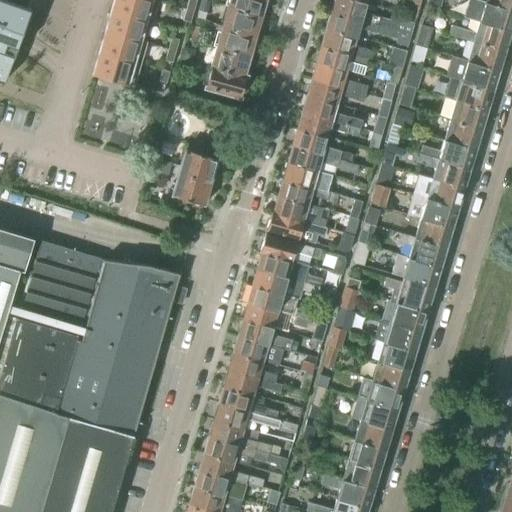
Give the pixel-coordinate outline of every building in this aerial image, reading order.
[(0,0),(0,80),(2,81),(2,82),(4,83),(4,82),(13,56),(14,55),(15,50),(16,48),(13,47),(16,37),(18,37),(19,33),(21,34),(22,32),(23,29),(30,8),(27,7),(27,9),(26,10),(23,8),(19,7),(12,4),(8,3),(9,1),(8,0),(7,0),(0,0)] [(153,0),(113,0),(111,10),(153,22),(159,2),(153,0)] [(195,0),(188,0),(186,9),(194,12),(197,0),(195,0)] [(206,0),(202,0),(199,11),(207,13),(211,1),(206,0)] [(230,0),(228,8),(263,18),(267,4),(264,1),(264,0),(230,0)] [(351,0),(333,0),(330,12),(411,34),(414,23),(402,20),(397,22),(380,17),(363,12),(365,4),(351,0)] [(421,0),(420,0),(410,0),(406,14),(416,17),(421,0)] [(441,0),(428,0),(427,6),(439,9),(441,0)] [(472,0),(467,18),(478,22),(511,32),(511,31),(511,10),(484,1),(479,0),(472,0)] [(511,0),(484,0),(484,1),(511,10),(511,0)] [(228,8),(222,28),(254,36),(256,30),(260,29),(263,18),(228,8)] [(194,12),(186,9),(183,21),(190,23),(194,12)] [(111,10),(105,31),(147,43),(147,42),(140,40),(146,21),(153,23),(153,22),(111,10)] [(330,12),(326,29),(356,37),(359,28),(375,32),(393,37),(397,38),(396,43),(407,47),(411,34),(330,12)] [(449,34),(472,41),(505,51),(504,49),(506,43),(509,42),(511,32),(478,22),(475,32),(451,25),(449,34)] [(421,25),(415,46),(426,48),(431,28),(421,25)] [(191,39),(199,41),(203,28),(195,26),(191,39)] [(222,28),(217,48),(252,57),(255,44),(253,41),(254,36),(222,28)] [(326,29),(321,45),(367,58),(368,58),(370,51),(353,46),(356,37),(326,29)] [(105,31),(99,52),(141,64),(147,43),(105,31)] [(171,38),(168,49),(176,51),(179,40),(171,38)] [(472,41),(466,62),(500,72),(503,61),(502,58),(504,52),(505,51),(472,41)] [(321,45),(316,61),(346,70),(349,61),(365,65),(367,58),(321,45)] [(426,48),(415,46),(411,60),(421,63),(426,48)] [(184,47),(181,58),(192,62),(196,50),(184,47)] [(388,63),(402,67),(406,51),(393,47),(388,63)] [(217,48),(211,66),(243,75),(245,70),(248,69),(252,57),(217,48)] [(176,51),(168,49),(165,60),(172,63),(176,51)] [(141,64),(99,52),(93,73),(135,85),(141,64)] [(358,92),(365,94),(368,86),(360,84),(344,79),(346,70),(316,61),(311,78),(358,92)] [(444,75),(451,77),(493,91),(494,90),(493,89),(495,82),(497,81),(500,72),(466,62),(463,71),(446,66),(444,75)] [(401,67),(393,65),(389,82),(396,84),(397,84),(402,67),(401,67)] [(410,65),(404,84),(416,87),(421,69),(410,65)] [(246,76),(243,75),(211,66),(205,88),(240,97),(246,76)] [(162,70),(159,81),(166,84),(169,72),(162,70)] [(445,98),(455,101),(488,111),(491,100),(490,97),(492,91),(493,91),(451,77),(445,98)] [(311,78),(306,95),(337,104),(339,94),(355,99),(363,101),(365,94),(358,92),(311,78)] [(174,87),(189,91),(192,83),(176,79),(174,87)] [(387,81),(382,99),(390,101),(396,84),(387,81)] [(415,88),(404,85),(398,104),(409,107),(415,88)] [(172,103),(183,105),(186,95),(175,92),(172,103)] [(302,112),(348,125),(360,128),(362,120),(350,117),(334,113),(337,104),(306,95),(302,112)] [(382,99),(377,116),(386,118),(390,101),(382,99)] [(455,101),(449,121),(481,130),(482,130),(481,128),(483,122),(485,120),(488,111),(455,101)] [(394,124),(409,128),(414,113),(398,109),(394,124)] [(302,112),(297,129),(327,137),(330,128),(346,133),(348,125),(302,112)] [(375,124),(373,132),(381,134),(386,118),(377,116),(375,124)] [(449,121),(443,140),(477,150),(480,139),(478,136),(480,130),(481,130),(449,121)] [(393,124),(387,144),(395,146),(401,127),(393,124)] [(297,129),(292,146),(350,162),(353,154),(340,151),(324,146),(327,137),(297,129)] [(380,137),(373,134),(369,146),(377,148),(380,137)] [(422,146),(419,154),(469,169),(470,169),(469,167),(471,161),(474,160),(477,150),(443,140),(440,151),(422,146)] [(381,164),(391,167),(395,155),(401,157),(403,149),(395,146),(387,144),(384,152),(381,164)] [(292,146),(287,163),(317,171),(320,161),(356,172),(359,165),(350,162),(292,146)] [(184,149),(178,173),(210,182),(217,159),(209,156),(184,149)] [(435,168),(432,179),(465,189),(468,178),(467,176),(469,170),(469,169),(419,154),(417,162),(435,168)] [(155,158),(154,165),(170,170),(172,163),(155,158)] [(287,163),(282,179),(338,195),(353,200),(355,191),(331,184),(315,180),(317,171),(287,163)] [(376,183),(387,186),(392,168),(381,164),(376,183)] [(170,170),(154,165),(152,171),(168,176),(170,170)] [(210,182),(178,173),(171,196),(204,205),(210,182)] [(282,179),(277,196),(308,205),(310,195),(327,200),(326,201),(336,204),(338,195),(282,179)] [(432,179),(426,199),(458,208),(459,208),(458,206),(459,200),(462,199),(465,189),(432,179)] [(376,184),(375,186),(370,203),(384,207),(389,190),(387,190),(388,187),(376,184)] [(406,214),(420,218),(453,228),(456,218),(455,215),(457,209),(458,208),(426,199),(412,195),(406,214)] [(271,213),(323,227),(326,219),(320,218),(322,209),(308,205),(277,196),(273,212),(271,212),(271,213)] [(351,216),(351,217),(358,219),(359,218),(357,218),(357,216),(358,217),(362,203),(353,201),(349,215),(351,216)] [(368,207),(364,222),(375,225),(379,210),(368,207)] [(265,232),(297,241),(298,239),(298,238),(315,243),(317,234),(324,235),(326,228),(323,227),(271,213),(266,230),(265,232)] [(358,219),(351,217),(346,234),(354,236),(358,219)] [(420,218),(414,238),(446,248),(447,247),(446,246),(448,240),(450,238),(453,228),(420,218)] [(358,242),(369,245),(374,226),(363,223),(358,242)] [(0,351),(11,313),(13,306),(33,239),(0,228),(0,351)] [(297,241),(265,232),(260,251),(292,260),(307,264),(310,257),(318,259),(320,251),(296,244),(297,241)] [(333,248),(345,252),(349,250),(354,236),(346,234),(342,233),(338,246),(334,245),(333,248)] [(412,246),(408,257),(442,267),(445,257),(443,254),(445,248),(446,248),(414,238),(400,234),(398,242),(412,246)] [(0,394),(68,418),(133,436),(138,417),(179,274),(149,265),(100,259),(40,241),(40,243),(36,257),(35,258),(36,258),(32,272),(31,272),(31,274),(27,288),(27,287),(26,289),(27,289),(23,303),(22,303),(22,304),(22,305),(18,318),(16,318),(0,372),(0,394)] [(368,245),(358,242),(353,259),(356,263),(362,265),(368,245)] [(261,253),(256,268),(315,285),(317,278),(305,274),(289,269),(292,260),(260,251),(260,253),(261,253)] [(331,272),(340,274),(344,261),(343,257),(336,255),(331,272)] [(404,270),(402,277),(436,287),(434,286),(436,279),(439,278),(442,267),(408,257),(402,255),(396,257),(394,264),(398,268),(404,270)] [(282,294),(297,298),(300,299),(302,290),(317,294),(319,286),(315,285),(256,268),(251,285),(282,294)] [(348,277),(345,286),(358,290),(360,281),(348,277)] [(390,300),(395,301),(428,311),(431,301),(430,299),(432,292),(434,292),(435,289),(436,287),(402,277),(402,279),(401,281),(386,277),(383,286),(388,288),(387,292),(392,294),(390,300)] [(251,285),(247,301),(307,318),(309,311),(294,307),(297,298),(282,294),(251,285)] [(358,290),(345,286),(344,286),(338,307),(353,311),(359,291),(358,290)] [(247,301),(242,318),(272,327),(275,318),(292,323),(305,327),(307,318),(247,301)] [(395,301),(389,321),(422,331),(421,330),(423,323),(425,322),(428,311),(395,301)] [(289,350),(292,340),(270,334),(272,327),(242,318),(237,335),(289,350)] [(374,338),(383,341),(416,351),(419,341),(418,338),(420,332),(422,331),(389,321),(379,319),(374,338)] [(327,344),(336,347),(340,348),(346,330),(332,326),(327,344)] [(237,335),(232,353),(262,362),(265,352),(281,356),(301,361),(303,354),(300,353),(289,350),(237,335)] [(295,351),(298,342),(292,341),(289,350),(295,351)] [(383,341),(377,361),(410,370),(409,369),(411,363),(413,361),(416,351),(383,341)] [(328,346),(323,365),(331,368),(336,349),(328,346)] [(232,353),(227,369),(275,382),(277,375),(260,370),(262,362),(232,353)] [(377,361),(371,380),(405,390),(408,380),(406,377),(408,371),(410,370),(377,361)] [(227,369),(222,386),(253,395),(256,385),(279,392),(279,391),(281,384),(275,382),(227,369)] [(299,389),(306,391),(308,392),(312,375),(304,372),(299,389)] [(319,375),(316,385),(325,387),(328,378),(319,375)] [(371,380),(366,399),(398,409),(397,408),(399,402),(401,400),(405,390),(371,380)] [(316,385),(310,405),(318,407),(319,408),(326,387),(325,387),(316,385)] [(265,417),(275,420),(278,411),(267,409),(267,408),(250,403),(253,395),(222,386),(217,404),(265,417)] [(292,387),(290,395),(304,399),(306,391),(299,389),(292,387)] [(0,511),(40,511),(68,418),(0,394),(0,511)] [(351,416),(360,419),(393,429),(396,419),(394,417),(396,410),(398,409),(366,399),(356,397),(351,416)] [(217,404),(213,420),(242,428),(245,420),(269,427),(269,426),(295,434),(297,426),(275,420),(265,417),(217,404)] [(318,407),(310,405),(307,416),(315,418),(318,407)] [(68,418),(40,511),(110,511),(132,436),(133,436),(68,418)] [(360,419),(354,440),(386,449),(385,447),(387,441),(390,440),(393,429),(360,419)] [(213,420),(207,438),(275,457),(277,449),(254,442),(257,433),(242,428),(213,420)] [(304,425),(299,444),(308,447),(314,428),(304,425)] [(207,438),(203,454),(233,463),(248,467),(250,459),(285,469),(287,460),(275,457),(207,438)] [(354,440),(348,459),(381,469),(384,459),(383,456),(384,450),(386,449),(354,440)] [(203,454),(198,471),(246,484),(260,488),(263,480),(230,471),(233,463),(203,454)] [(302,467),(305,458),(297,455),(294,465),(300,466),(302,467)] [(348,459),(342,479),(375,488),(373,486),(375,480),(378,479),(381,469),(348,459)] [(290,478),(300,481),(304,468),(302,467),(300,466),(294,465),(290,478)] [(198,471),(193,488),(241,501),(246,484),(198,471)] [(339,489),(336,498),(369,508),(372,498),(371,495),(373,489),(375,488),(342,479),(323,473),(320,483),(339,489)] [(507,484),(502,498),(511,501),(511,479),(510,483),(507,484)] [(188,504),(214,511),(244,511),(238,510),(241,501),(193,488),(188,504)] [(279,492),(270,490),(267,502),(275,504),(279,492)] [(313,511),(368,511),(369,508),(336,498),(333,509),(308,501),(306,510),(313,511)] [(511,511),(511,501),(502,498),(499,510),(500,511),(511,511)] [(279,511),(292,511),(294,507),(282,503),(279,511)]
